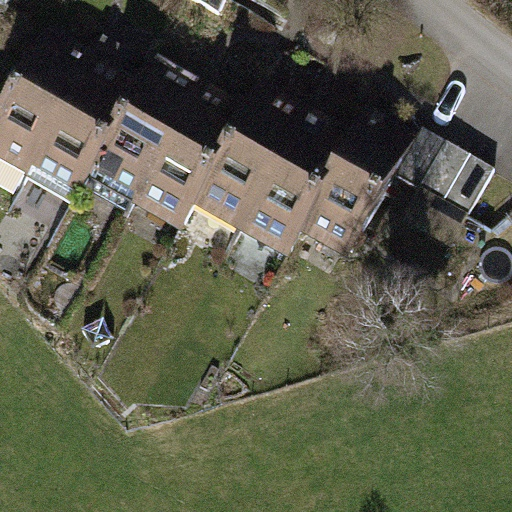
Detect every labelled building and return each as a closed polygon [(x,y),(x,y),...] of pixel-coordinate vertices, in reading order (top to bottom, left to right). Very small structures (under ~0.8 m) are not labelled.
[(209,0),(227,10),(232,0),(209,0)] [(6,137),(52,158),(96,61),(50,40),(42,57),(6,137)] [(58,152),(104,173),(149,76),(102,55),(95,72),(58,152)] [(110,167),(156,189),(200,92),(154,71),(146,88),(110,167)] [(159,190),(205,211),(249,114),(203,93),(195,111),(159,190)] [(214,196),(260,217),(304,120),(258,99),(250,116),(214,196)] [(263,218),(309,239),(354,143),(307,122),(300,139),(263,218)] [(318,223),(372,248),(418,150),(364,125),(355,143),(318,223)]
